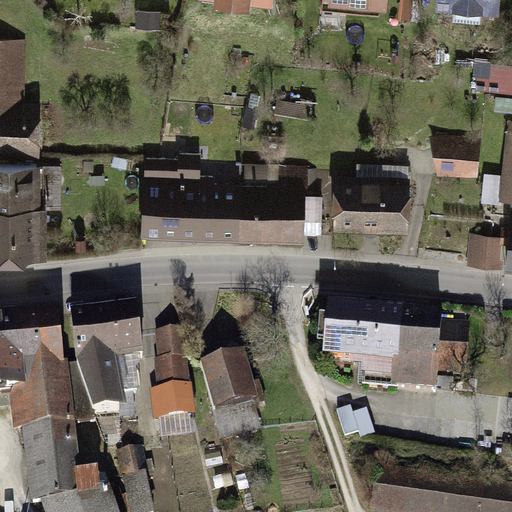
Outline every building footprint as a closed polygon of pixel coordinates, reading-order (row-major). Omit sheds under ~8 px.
[(386,0),(330,0),(330,3),(386,8),(386,0)] [(498,0),(437,0),(437,6),(497,12),(498,0)] [(29,43),(0,42),(0,154),(39,155),(40,105),(28,105),(29,43)] [(511,67),(482,66),(481,90),(511,92),(511,67)] [(205,115),(185,112),(180,141),(200,145),(205,115)] [(511,124),(511,125),(503,201),(511,202),(511,234),(508,269),(511,269),(511,124)] [(481,143),(432,139),(442,177),(478,176),(481,143)] [(176,163),(149,162),(147,239),(303,242),(304,170),(250,169),(250,189),(198,188),(199,154),(176,153),(176,163)] [(62,170),(0,171),(0,254),(45,254),(45,207),(62,207),(62,170)] [(409,183),(335,182),(335,232),(409,232),(409,183)] [(323,202),(309,201),(308,233),(322,233),(323,202)] [(504,240),(475,239),(474,263),(503,264),(504,240)] [(137,309),(73,316),(79,372),(68,373),(73,425),(129,419),(123,370),(143,368),(137,309)] [(474,317),(328,310),(325,367),(395,370),(394,391),(430,392),(431,368),(471,370),(474,317)] [(56,318),(0,322),(0,400),(17,399),(29,509),(43,508),(78,505),(75,481),(56,318)] [(185,334),(160,335),(160,362),(155,362),(163,428),(191,421),(187,370),(192,365),(185,334)] [(245,362),(208,370),(224,444),(261,436),(245,362)] [(377,431),(368,405),(341,414),(349,440),(377,431)] [(155,511),(147,448),(122,452),(126,480),(128,480),(132,511),(155,511)] [(511,511),(511,487),(391,473),(385,511),(511,511)] [(78,505),(43,508),(44,511),(116,511),(104,478),(75,481),(78,505)]
